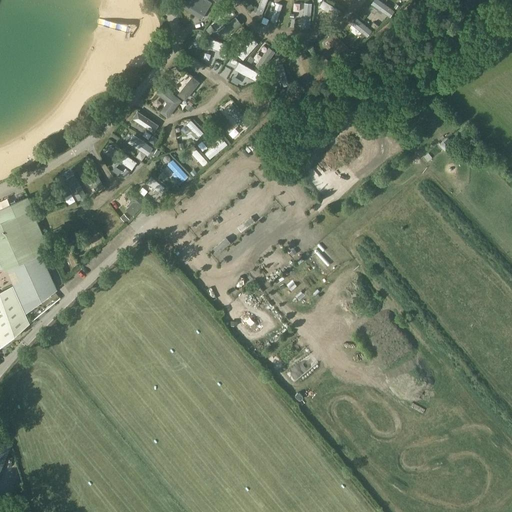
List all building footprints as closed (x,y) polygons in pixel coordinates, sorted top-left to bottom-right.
[(206,0),(186,0),(182,7),(201,19),(211,3),(206,0)] [(255,13),(261,15),(267,0),(260,0),(258,8),(255,7),(253,11),(256,12),(255,13)] [(323,0),(320,7),(335,16),(339,10),(323,0)] [(379,0),(374,0),(372,4),(378,8),(389,16),(394,10),(379,0)] [(290,15),(292,2),(286,1),(284,14),(290,15)] [(218,8),(224,14),(229,9),(224,3),(218,8)] [(270,11),(269,16),(272,17),(271,20),(276,22),(282,4),(277,3),(274,12),(270,11)] [(306,5),(303,27),(310,28),(313,6),(306,5)] [(223,37),(240,23),(235,17),(229,23),(227,21),(223,24),(225,26),(218,31),(223,37)] [(363,36),(365,34),(367,36),(371,30),(355,17),(351,23),(362,31),(360,34),(363,36)] [(211,25),(206,29),(210,34),(215,30),(211,25)] [(333,33),(327,39),(338,50),(336,51),(341,55),(343,53),(346,56),(352,50),(333,33)] [(202,36),(200,45),(221,51),(224,43),(202,36)] [(237,55),(242,60),(257,43),(252,39),(237,55)] [(263,44),(254,55),(260,59),(268,48),(263,44)] [(256,66),(261,70),(275,51),(269,47),(256,66)] [(299,48),(294,51),(303,65),(308,62),(299,48)] [(239,62),(235,68),(256,80),(260,74),(239,62)] [(277,65),(283,86),(289,84),(283,63),(277,65)] [(193,75),(179,93),(186,99),(201,81),(193,75)] [(209,77),(204,84),(216,93),(221,86),(209,77)] [(164,84),(157,92),(168,100),(160,110),(168,116),(182,98),(164,84)] [(257,95),(253,101),(267,110),(271,105),(257,95)] [(226,108),(242,125),(248,120),(232,103),(226,108)] [(220,104),(212,111),(224,125),(232,117),(220,104)] [(158,125),(138,111),(133,118),(153,133),(158,125)] [(191,120),(186,124),(199,137),(203,133),(191,120)] [(129,142),(147,155),(153,147),(134,134),(129,142)] [(210,158),(227,145),(222,139),(205,153),(210,158)] [(329,145),(317,154),(326,164),(337,155),(329,145)] [(203,165),(208,161),(196,148),(191,152),(203,165)] [(119,149),(115,155),(133,169),(138,163),(119,149)] [(167,164),(183,181),(188,176),(173,159),(167,164)] [(312,185),(319,180),(316,175),(318,173),(311,165),(302,172),(312,185)] [(93,168),(85,172),(89,178),(87,180),(89,184),(91,183),(96,191),(104,186),(93,168)] [(78,199),(85,195),(73,174),(65,178),(78,199)] [(160,193),(165,187),(152,176),(147,182),(155,189),(153,191),(157,194),(159,192),(160,193)] [(132,186),(125,193),(133,201),(126,208),(133,215),(147,201),(132,186)] [(0,219),(1,221),(0,221),(0,261),(4,271),(6,270),(25,313),(56,291),(39,249),(48,245),(28,199),(17,203),(16,201),(11,203),(12,206),(0,210),(0,219)] [(108,226),(119,218),(106,202),(95,211),(108,226)] [(121,217),(125,222),(129,219),(125,214),(121,217)] [(92,234),(77,241),(80,247),(95,240),(92,234)] [(315,244),(312,246),(323,261),(327,258),(315,244)] [(69,249),(63,251),(69,266),(71,269),(76,266),(69,249)] [(235,289),(240,297),(250,291),(245,283),(235,289)] [(259,302),(254,305),(260,314),(265,311),(259,302)] [(0,472),(6,457),(5,456),(9,445),(0,441),(0,472)]
